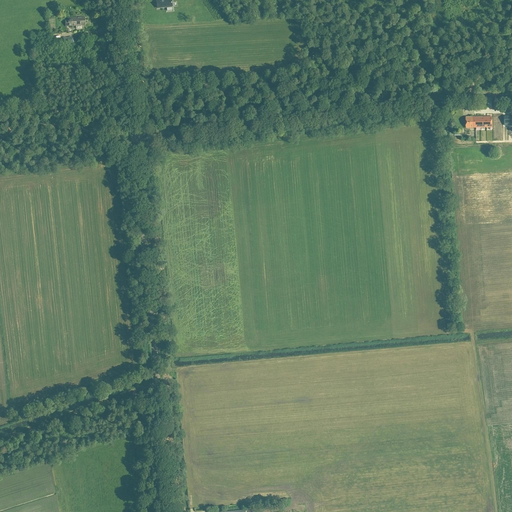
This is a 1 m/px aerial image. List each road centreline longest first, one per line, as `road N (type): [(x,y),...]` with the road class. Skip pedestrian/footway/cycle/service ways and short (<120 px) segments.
road 1 (unclassified): [(135,139),(437,97),(511,96)]
road 2 (unclassified): [(170,511),(135,139)]
road 3 (track): [(0,436),(157,380)]
road 4 (unclassified): [(135,139),(122,0)]
road 5 (track): [(135,142),(50,126),(0,136)]
